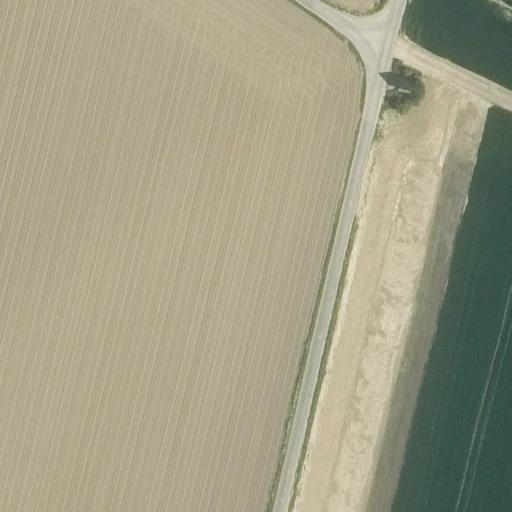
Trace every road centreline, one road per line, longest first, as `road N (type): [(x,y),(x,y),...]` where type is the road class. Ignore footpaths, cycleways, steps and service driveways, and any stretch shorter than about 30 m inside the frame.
road 1 (unclassified): [(397,0),(277,511)]
road 2 (track): [(306,0),(384,48),(511,105)]
